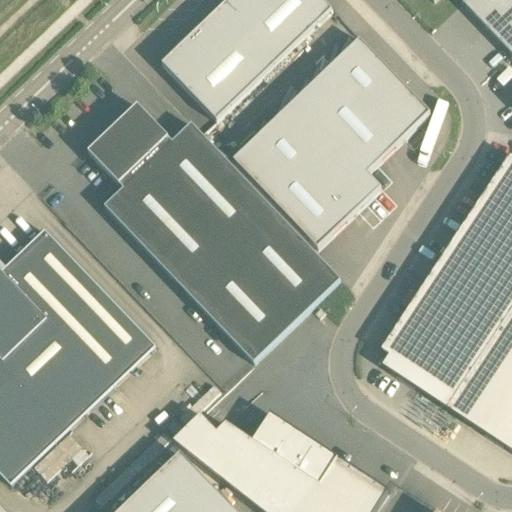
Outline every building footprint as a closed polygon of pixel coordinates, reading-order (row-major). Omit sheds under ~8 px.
[(218,126),(333,15),(318,0),(235,0),(163,69),(218,126)] [(511,0),(468,0),(462,6),(471,15),(511,58),(511,0)] [(431,118),(361,44),(237,163),(321,251),(383,192),(369,178),(431,118)] [(152,166),(163,155),(173,145),(139,108),(89,155),(124,192),(106,210),(155,262),(202,218),(152,166)] [(192,127),(173,145),(163,155),(152,166),(202,218),(155,262),(255,366),(341,283),(192,127)] [(449,414),(511,317),(511,160),(506,167),(505,167),(387,346),(387,347),(382,355),(390,360),(382,371),(449,414)] [(0,272),(0,476),(11,488),(157,350),(45,233),(2,274),(0,272)] [(511,320),(450,415),(511,455),(511,320)] [(202,420),(174,447),(257,511),(378,511),(389,497),(390,496),(389,495),(388,495),(273,419),(271,418),(270,419),(271,420),(254,445),(228,428),(218,437),(202,420)] [(126,511),(232,511),(182,460),(126,511)]
